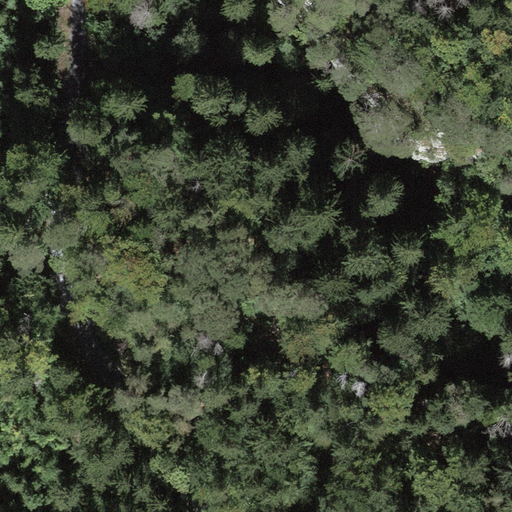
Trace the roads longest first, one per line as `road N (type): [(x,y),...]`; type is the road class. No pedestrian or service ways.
road 1 (unclassified): [(63,173),(55,239),(79,330),(202,511)]
road 2 (track): [(77,0),(63,173)]
